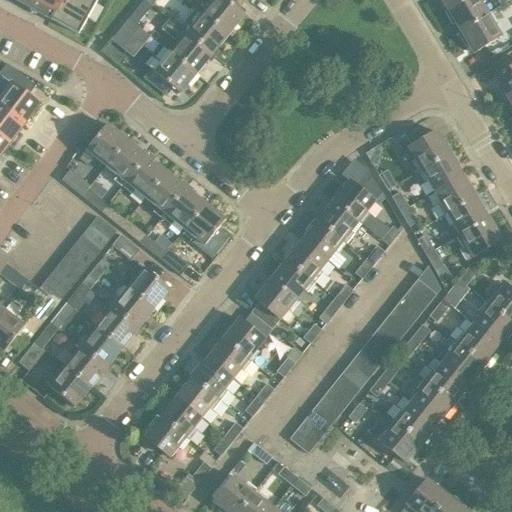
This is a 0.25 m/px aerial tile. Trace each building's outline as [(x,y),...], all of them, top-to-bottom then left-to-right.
[(29,0),(54,13),(50,20),(78,35),(97,0),(29,0)] [(205,0),(211,5),(202,15),(228,37),(245,17),(238,11),(245,2),(243,0),(205,0)] [(437,0),(444,12),(464,0),(437,0)] [(459,32),(488,15),(481,5),(484,3),(482,0),(464,0),(444,12),(451,23),(453,21),(459,32)] [(133,15),(128,21),(136,27),(149,12),(141,5),(133,15)] [(491,13),(488,15),(459,32),(457,33),(466,47),(468,46),(473,54),(501,37),(494,26),(497,24),(491,13)] [(189,23),(182,31),(212,56),(228,37),(202,15),(193,26),(189,23)] [(179,44),(170,55),(196,76),(212,56),(182,31),(169,20),(161,30),(174,41),(175,40),(179,44)] [(128,21),(113,40),(123,49),(139,29),(136,27),(128,21)] [(165,95),(171,88),(180,96),(196,76),(170,55),(161,65),(158,62),(144,78),(165,95)] [(0,77),(0,107),(23,125),(39,105),(28,97),(35,87),(7,65),(0,74),(0,76),(1,77),(0,77)] [(511,98),(511,68),(495,79),(500,88),(498,89),(506,102),(511,98)] [(0,107),(0,137),(9,144),(23,125),(0,107)] [(106,167),(127,142),(107,126),(79,160),(88,167),(95,159),(106,167)] [(412,163),(418,174),(448,155),(452,153),(444,140),(442,142),(436,133),(408,150),(415,161),(412,163)] [(0,156),(9,144),(0,137),(0,156)] [(123,188),(147,158),(127,142),(106,167),(118,177),(114,181),(123,188)] [(448,155),(418,174),(424,184),(427,182),(434,193),(459,178),(462,176),(457,168),(460,167),(452,153),(448,155)] [(146,199),(167,174),(147,158),(123,188),(131,195),(135,190),(146,199)] [(62,181),(82,198),(88,190),(90,187),(70,171),(62,181)] [(388,192),(396,187),(387,171),(378,176),(388,192)] [(162,220),(178,199),(186,190),(167,174),(146,199),(157,208),(153,213),(162,220)] [(459,178),(434,193),(440,204),(437,205),(444,216),(478,196),(470,183),(467,185),(462,176),(459,178)] [(331,201),(333,203),(359,224),(361,226),(370,216),(367,213),(375,204),(349,183),(343,190),(341,188),(331,201)] [(82,198),(102,214),(108,206),(88,190),(82,198)] [(186,190),(178,199),(162,220),(170,226),(174,222),(185,231),(206,205),(186,190)] [(391,198),(400,213),(409,208),(400,193),(391,198)] [(460,236),(488,219),(483,212),(486,210),(478,196),(444,216),(450,227),(453,225),(460,236)] [(325,208),(315,220),(346,245),(354,235),(351,233),(359,224),(333,203),(327,210),(325,208)] [(206,205),(185,231),(196,240),(192,244),(201,252),(225,222),(206,205)] [(121,229),(126,224),(128,222),(108,206),(102,214),(121,229)] [(418,223),(409,208),(400,213),(409,228),(418,223)] [(90,227),(109,242),(116,233),(97,218),(90,227)] [(499,232),(490,218),(488,219),(460,236),(457,238),(463,249),(460,250),(466,262),(501,241),(496,233),(499,232)] [(308,235),(302,242),(328,262),(335,253),(338,255),(346,245),(315,220),(305,233),(308,235)] [(141,245),(147,238),(128,222),(126,224),(121,229),(141,245)] [(109,242),(90,227),(82,237),(101,252),(109,242)] [(389,248),(400,234),(392,227),(381,242),(389,248)] [(417,241),(426,256),(434,251),(425,236),(417,241)] [(82,237),(75,246),(94,261),(101,252),(82,237)] [(132,262),(140,252),(121,237),(113,247),(132,262)] [(141,245),(161,261),(167,253),(147,238),(141,245)] [(293,247),(284,259),(315,284),(323,274),(320,272),(328,262),(302,242),(296,249),(293,247)] [(75,246),(68,255),(87,270),(94,261),(75,246)] [(376,247),(365,261),(373,267),(384,253),(376,247)] [(169,251),(167,253),(161,261),(181,277),(189,267),(169,251)] [(443,266),(434,251),(426,256),(435,271),(443,266)] [(87,270),(68,255),(61,263),(79,279),(87,270)] [(277,274),(271,281),(296,301),(304,292),(307,294),(315,284),(284,259),(274,272),(277,274)] [(373,267),(365,261),(354,274),(362,281),(373,267)] [(79,279),(61,263),(53,273),(72,288),(79,279)] [(97,265),(82,285),(89,291),(105,271),(97,265)] [(128,289),(154,310),(169,291),(139,267),(133,275),(137,279),(128,289)] [(417,281),(436,296),(440,291),(428,268),(417,281)] [(458,282),(465,287),(476,274),(469,268),(458,282)] [(72,288),(53,273),(46,282),(65,297),(72,288)] [(296,301),(271,281),(268,279),(258,291),(261,293),(255,301),(280,321),(288,311),(298,319),(306,309),(299,304),(296,301)] [(410,291),(429,306),(436,296),(417,281),(410,291)] [(38,291),(47,298),(57,306),(65,297),(46,282),(38,291)] [(465,287),(458,282),(447,295),(454,301),(465,287)] [(74,311),(89,291),(82,285),(66,304),(74,311)] [(334,300),(342,306),(353,292),(345,286),(334,300)] [(486,304),(511,324),(511,292),(504,286),(496,296),(494,294),(486,304)] [(114,298),(108,306),(112,309),(138,330),(154,310),(128,289),(119,301),(114,298)] [(402,300),(421,315),(429,306),(410,291),(402,300)] [(9,305),(17,295),(13,292),(5,302),(9,305)] [(57,306),(47,298),(33,316),(43,324),(57,306)] [(342,306),(334,300),(323,313),(331,320),(342,306)] [(395,309),(414,324),(421,315),(402,300),(395,309)] [(66,304),(50,324),(58,330),(74,311),(66,304)] [(448,310),(440,304),(429,318),(436,324),(448,310)] [(481,315),(473,325),(499,346),(505,338),(507,340),(511,333),(511,324),(486,304),(478,313),(481,315)] [(104,318),(101,315),(92,326),(96,329),(122,350),(138,330),(112,309),(104,318)] [(414,324),(395,309),(387,319),(406,334),(414,324)] [(15,320),(4,311),(0,316),(0,350),(4,354),(28,323),(19,316),(15,320)] [(406,334),(387,319),(379,328),(398,343),(406,334)] [(231,326),(220,339),(251,363),(259,354),(256,351),(264,341),(239,321),(233,328),(231,326)] [(50,324),(35,344),(42,350),(58,330),(50,324)] [(310,346),(321,332),(314,325),(302,339),(310,346)] [(462,333),(454,343),(485,368),(495,355),(493,353),(499,346),(473,325),(465,335),(462,333)] [(429,332),(422,326),(411,340),(418,346),(429,332)] [(398,343),(379,328),(372,337),(391,352),(398,343)] [(77,345),(106,369),(122,350),(96,329),(87,340),(83,337),(77,345)] [(391,352),(372,337),(364,347),(383,362),(391,352)] [(213,353),(207,360),(233,381),(241,371),(243,373),(251,363),(220,339),(211,351),(213,353)] [(418,346),(411,340),(401,353),(408,359),(418,346)] [(485,368),(454,343),(447,353),(449,355),(442,364),(467,385),(473,377),(476,380),(485,368)] [(45,352),(42,350),(35,344),(19,364),(29,372),(45,352)] [(73,357),(65,368),(90,389),(106,369),(77,345),(70,354),(73,357)] [(383,362),(364,347),(357,356),(376,371),(383,362)] [(376,371),(357,356),(349,365),(368,381),(376,371)] [(276,373),(284,379),(295,365),(287,359),(276,373)] [(199,366),(189,378),(220,402),(228,392),(225,390),(233,381),(207,360),(201,367),(199,366)] [(431,372),(423,382),(454,406),(464,394),(461,392),(467,385),(442,364),(434,374),(431,372)] [(368,381),(349,365),(342,374),(361,390),(368,381)] [(380,379),(387,385),(398,371),(391,365),(380,379)] [(74,409),(90,389),(65,368),(56,379),(52,376),(45,385),(74,409)] [(361,390),(342,374),(334,384),(353,399),(361,390)] [(182,392),(176,399),(202,420),(209,410),(212,412),(220,402),(189,378),(179,390),(182,392)] [(387,385),(380,379),(369,393),(376,398),(387,385)] [(419,394),(411,404),(436,424),(442,417),(444,418),(454,406),(423,382),(416,391),(419,394)] [(353,399),(334,384),(327,393),(346,408),(353,399)] [(255,398),(263,405),(274,391),(266,385),(255,398)] [(346,408),(327,393),(319,402),(338,418),(346,408)] [(263,405),(255,398),(244,412),(252,418),(263,405)] [(167,404),(158,417),(188,441),(196,431),(194,429),(202,420),(176,399),(170,406),(167,404)] [(338,418),(319,402),(312,412),(331,427),(338,418)] [(355,424),(366,411),(359,404),(348,418),(355,424)] [(400,411),(392,421),(423,445),(433,433),(430,431),(436,424),(411,404),(403,413),(400,411)] [(331,427),(312,412),(304,421),(323,436),(331,427)] [(180,451),(188,441),(158,417),(148,429),(150,431),(144,438),(170,459),(178,449),(180,451)] [(323,436),(304,421),(297,430),(316,446),(323,436)] [(413,458),(423,445),(392,421),(384,430),(387,432),(379,443),(405,464),(411,456),(413,458)] [(224,438),(232,444),(243,430),(235,424),(224,438)] [(316,446),(297,430),(289,440),(308,455),(316,446)] [(232,444),(224,438),(213,451),(221,457),(232,444)] [(253,443),(247,451),(252,455),(258,447),(253,443)] [(266,466),(272,458),(258,447),(252,455),(266,466)] [(200,483),(212,469),(204,463),(193,477),(200,483)] [(277,475),(292,487),(298,479),(284,468),(277,475)] [(239,511),(256,491),(246,483),(244,486),(234,478),(213,503),(221,510),(219,511),(239,511)] [(311,490),(298,479),(292,487),(305,497),(311,490)] [(434,511),(449,494),(436,484),(435,487),(427,480),(417,493),(406,507),(412,511),(434,511)] [(271,511),(273,510),(264,502),(266,499),(256,491),(239,511),(271,511)] [(466,511),(459,506),(461,504),(449,494),(434,511),(466,511)] [(316,507),(323,511),(335,511),(337,510),(323,499),(316,507)]
